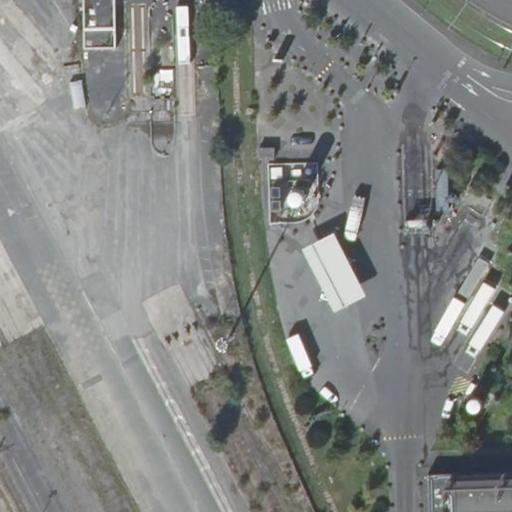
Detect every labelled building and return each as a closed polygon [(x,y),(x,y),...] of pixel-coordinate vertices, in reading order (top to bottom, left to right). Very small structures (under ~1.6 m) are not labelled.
[(83,0),(84,49),(117,48),(115,0),(83,0)] [(175,68),(148,69),(148,100),(176,99),(175,68)] [(273,167),(274,220),(302,220),(301,195),(284,195),(283,167),(273,167)] [(333,311),(365,295),(332,231),(300,248),(333,311)] [(511,511),(511,472),(428,475),(429,511),(511,511)]
